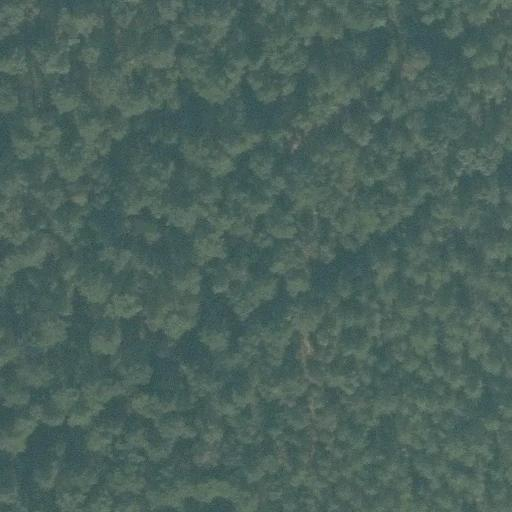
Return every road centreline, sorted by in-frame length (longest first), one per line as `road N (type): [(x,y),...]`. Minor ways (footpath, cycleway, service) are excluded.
road 1 (track): [(249,0),(282,92),(303,260)]
road 2 (track): [(303,260),(313,511)]
